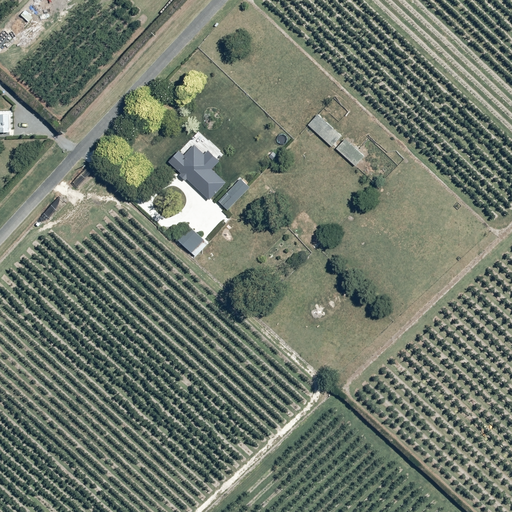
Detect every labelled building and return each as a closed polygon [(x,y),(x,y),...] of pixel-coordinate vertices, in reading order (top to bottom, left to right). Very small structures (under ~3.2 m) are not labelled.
[(33,16),(25,8),(18,15),(27,22),(33,16)] [(0,132),(12,132),(11,110),(0,110),(0,132)] [(342,135),(318,114),(308,124),(332,146),(342,135)] [(363,156),(343,137),(334,147),(354,165),(363,156)] [(214,179),(218,174),(197,154),(180,171),(189,179),(185,183),(209,205),(215,199),(227,209),(248,187),(240,179),(228,192),(214,179)] [(206,243),(184,222),(172,235),(194,256),(206,243)]
